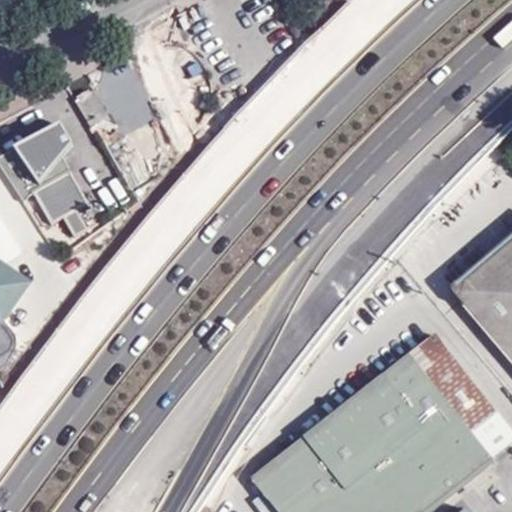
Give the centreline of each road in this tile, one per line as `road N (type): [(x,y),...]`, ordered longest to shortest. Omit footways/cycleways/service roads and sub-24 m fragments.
road 1 (motorway): [(441,0),(278,154),(0,499)]
road 2 (motorway): [(80,511),(210,336),(336,191),(511,33)]
road 3 (motorway): [(126,511),(346,226)]
road 4 (motorway): [(148,511),(346,226)]
road 5 (motorway): [(346,226),(447,119),(511,64)]
road 6 (primary): [(0,80),(149,0)]
